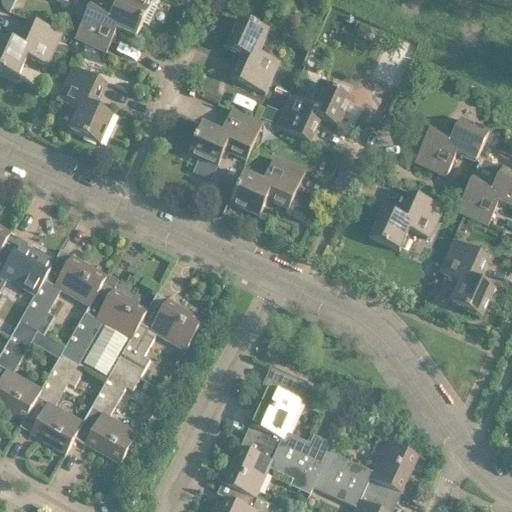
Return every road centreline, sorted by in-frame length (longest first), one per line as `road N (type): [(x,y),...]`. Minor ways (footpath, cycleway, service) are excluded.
road 1 (residential): [(162,511),(269,274)]
road 2 (residential): [(458,436),(367,325),(304,290)]
road 3 (residential): [(121,203),(185,45)]
road 4 (residential): [(304,290),(361,132)]
road 5 (residential): [(269,274),(121,203)]
road 6 (residential): [(458,436),(511,307)]
road 7 (residential): [(121,203),(0,152)]
